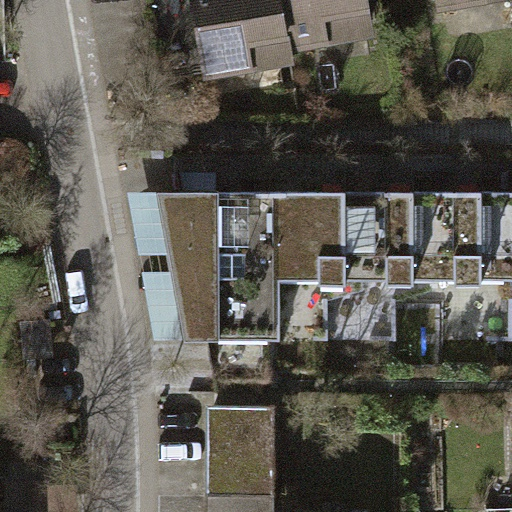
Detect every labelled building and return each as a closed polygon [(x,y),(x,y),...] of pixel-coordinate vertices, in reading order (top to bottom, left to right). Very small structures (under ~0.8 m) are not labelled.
[(282,57),(270,0),(144,0),(155,53),(186,48),(193,86),(284,69),(282,57)] [(270,0),(282,57),(364,41),(355,0),(270,0)] [(511,0),(418,0),(423,24),(511,6),(511,0)] [(400,293),(473,292),(472,194),(399,195),(400,293)] [(473,292),(511,291),(511,194),(472,194),(473,292)] [(392,293),(400,293),(399,195),(328,196),(329,294),(320,294),(321,345),(392,344),(392,293)] [(320,382),(321,345),(320,294),(329,294),(328,196),(121,196),(147,344),(206,343),(205,383),(320,382)] [(264,511),(266,412),(201,411),(199,511),(264,511)] [(509,511),(511,511),(511,432),(498,433),(499,482),(510,482),(509,511)]
